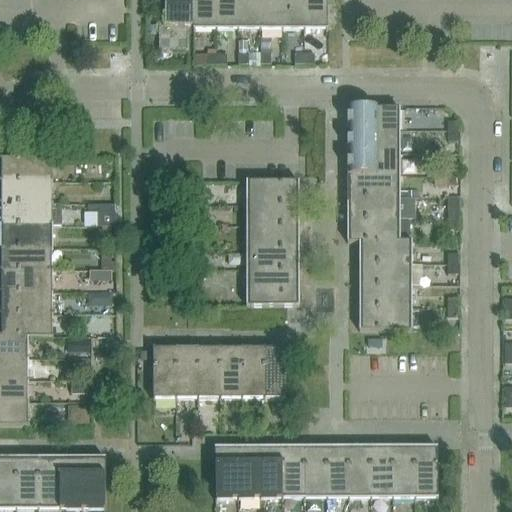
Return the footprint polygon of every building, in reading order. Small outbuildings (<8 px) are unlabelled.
[(193,30),(193,34),(194,34),(194,32),(215,32),(215,34),(216,34),(215,0),(192,0),(193,7),(193,30)] [(215,0),(216,34),(216,32),(237,32),(237,34),(238,34),(237,0),(215,0)] [(237,0),(238,34),(238,32),(259,32),(259,34),(260,34),(260,0),(237,0)] [(260,0),(260,34),(261,34),(261,32),(281,32),(281,34),(282,34),(281,0),(260,0)] [(281,0),(282,34),(282,32),(303,32),(303,34),(304,34),(304,0),(281,0)] [(326,32),(326,33),(327,33),(327,0),(304,0),(304,34),(305,34),(305,32),(326,32)] [(193,30),(193,7),(165,7),(165,28),(159,28),(159,53),(188,53),(188,30),(193,30)] [(248,57),(238,57),(238,67),(248,67),(248,57)] [(270,57),(260,57),(260,67),(270,67),(270,57)] [(304,57),(294,57),(294,67),(304,67),(304,57)] [(304,67),(314,67),(314,57),(304,57),(304,67)] [(216,58),(206,58),(206,68),(216,68),(216,58)] [(216,68),(226,68),(226,58),(216,58),(216,68)] [(347,111),(347,112),(347,113),(348,113),(349,134),(347,134),(400,134),(400,133),(398,133),(398,113),(400,113),(400,112),(400,111),(347,111)] [(458,135),(458,125),(447,125),(447,135),(458,135)] [(400,134),(347,134),(347,135),(349,135),(349,156),(347,156),(400,156),(398,156),(398,135),(400,135),(400,134)] [(458,145),(458,135),(447,135),(447,145),(458,145)] [(400,156),(347,156),(347,157),(349,157),(349,178),(347,178),(347,179),(400,179),(400,178),(398,178),(398,157),(400,157),(400,156)] [(0,183),(53,184),(53,183),(51,183),(51,162),(53,162),(53,161),(0,160),(0,162),(2,162),(2,183),(0,183)] [(458,169),(447,169),(447,179),(458,179),(458,169)] [(400,179),(347,179),(349,179),(349,200),(347,200),(347,201),(400,201),(400,200),(398,200),(398,179),(400,179)] [(458,179),(447,179),(447,189),(458,189),(458,179)] [(0,205),(53,206),(53,205),(51,205),(51,184),(53,184),(0,183),(0,184),(2,184),(2,205),(0,205)] [(299,209),(299,185),(246,185),(246,210),(299,209)] [(199,198),(188,198),(188,208),(199,208),(199,198)] [(347,223),(400,223),(400,222),(398,222),(398,201),(400,201),(347,201),(349,201),(349,222),(347,222),(347,223)] [(0,227),(0,228),(51,228),(51,229),(53,229),(61,229),(61,207),(53,207),(53,206),(0,205),(0,206),(2,206),(2,228),(0,227)] [(246,210),(246,235),(299,234),(299,209),(246,210)] [(447,213),(447,223),(458,223),(458,213),(447,213)] [(113,217),(96,217),(96,230),(101,230),(112,229),(113,229),(113,217)] [(188,220),(188,230),(199,230),(199,220),(188,220)] [(347,245),(360,245),(399,245),(399,224),(400,224),(400,223),(347,223),(347,224),(349,224),(349,244),(347,244),(347,245)] [(447,223),(447,233),(458,233),(458,223),(447,223)] [(51,228),(0,228),(2,229),(2,250),(0,249),(0,250),(53,250),(51,250),(51,229),(51,228)] [(112,229),(101,230),(101,240),(112,240),(112,229)] [(199,240),(199,230),(188,230),(188,240),(199,240)] [(246,235),(246,260),(299,259),(299,234),(246,235)] [(412,245),(399,245),(360,245),(361,267),(359,267),(359,268),(412,267),(411,267),(410,247),(412,247),(412,245)] [(0,272),(53,273),(53,272),(51,272),(51,251),(53,251),(53,250),(0,250),(2,251),(2,272),(0,272)] [(116,273),(116,263),(112,263),(112,257),(102,257),(102,273),(116,273)] [(458,267),(458,257),(447,257),(447,267),(458,267)] [(246,260),(246,285),(299,284),(299,259),(246,260)] [(199,274),(199,263),(189,263),(189,274),(199,274)] [(359,290),(412,289),(411,289),(411,268),(412,268),(412,267),(359,268),(361,268),(361,289),(359,289),(359,290)] [(458,267),(447,267),(447,277),(458,277),(458,267)] [(0,294),(53,295),(53,294),(51,294),(51,273),(53,273),(0,272),(0,273),(2,273),(2,294),(0,294)] [(112,284),(112,274),(96,274),(96,284),(112,284)] [(189,274),(189,284),(199,284),(199,274),(189,274)] [(246,285),(246,309),(299,309),(299,284),(246,285)] [(412,289),(359,290),(361,290),(361,311),(359,311),(359,312),(413,312),(413,311),(411,311),(411,290),(412,290),(412,289)] [(53,295),(0,294),(0,295),(2,296),(2,317),(0,316),(0,317),(53,317),(51,317),(51,295),(53,295)] [(112,297),(100,297),(100,305),(105,309),(112,309),(112,297)] [(458,311),(458,301),(447,301),(447,311),(458,311)] [(458,311),(447,311),(447,321),(458,321),(458,311)] [(359,335),(413,335),(413,333),(411,333),(411,312),(413,312),(359,312),(359,313),(361,312),(361,333),(359,333),(359,334),(359,335)] [(53,317),(0,317),(2,318),(2,339),(27,340),(53,340),(53,338),(51,338),(51,318),(53,318),(53,317)] [(0,362),(29,362),(29,361),(27,361),(27,340),(2,339),(0,339),(0,362)] [(90,355),(90,342),(68,342),(68,355),(90,355)] [(242,403),(241,350),(241,352),(220,352),(220,351),(219,351),(219,403),(220,403),(220,402),(241,402),(241,403),(242,403)] [(241,350),(242,403),(242,402),(263,401),(263,403),(264,403),(264,350),(263,350),(263,352),(242,352),(242,350),(241,350)] [(264,350),(264,403),(264,401),(285,401),(285,403),(286,403),(286,350),(285,350),(285,352),(264,352),(264,350)] [(154,351),(153,351),(152,351),(152,352),(152,403),(154,403),(154,402),(174,402),(174,403),(175,403),(175,351),(174,351),(174,352),(154,352),(154,351)] [(197,403),(197,351),(196,351),(196,352),(175,352),(176,351),(175,351),(175,403),(176,403),(176,402),(197,402),(197,403)] [(219,403),(219,351),(219,352),(198,352),(198,351),(197,351),(197,403),(198,403),(198,402),(219,402),(219,403)] [(149,353),(140,353),(140,362),(149,362),(149,353)] [(29,363),(29,362),(0,362),(0,384),(29,384),(27,384),(27,363),(29,363)] [(73,362),(73,375),(89,375),(89,362),(73,362)] [(0,406),(29,406),(27,406),(27,385),(29,385),(29,384),(0,384),(0,406)] [(74,386),(74,398),(87,398),(87,386),(74,386)] [(0,429),(29,430),(29,428),(27,428),(27,407),(29,407),(29,406),(0,406),(0,429)] [(88,426),(88,409),(67,410),(68,426),(88,426)] [(281,504),(282,504),(282,450),(281,450),(281,452),(260,452),(260,451),(259,451),(260,504),(260,502),(281,502),(281,504)] [(282,450),(282,504),(282,502),(303,502),(303,504),(304,504),(304,450),(303,450),(303,452),(282,452),(282,450)] [(325,503),(326,503),(326,450),(325,450),(325,452),(304,452),(304,450),(304,504),(304,502),(325,502),(325,503)] [(326,450),(326,503),(327,503),(327,502),(348,502),(348,503),(348,450),(347,450),(347,452),(326,452),(326,450)] [(370,503),(370,450),(370,452),(349,452),(349,450),(348,450),(348,503),(349,503),(349,502),(370,502),(370,503)] [(393,503),(392,450),(392,452),(371,452),(371,450),(370,450),(370,503),(371,503),(371,502),(392,501),(392,503),(393,503)] [(393,450),(392,450),(393,503),(393,501),(414,501),(414,503),(415,503),(415,450),(414,450),(414,452),(393,452),(393,450)] [(437,503),(437,450),(435,450),(435,452),(415,452),(415,450),(415,503),(415,501),(435,501),(436,503),(437,503)] [(214,451),(214,461),(215,504),(216,504),(216,502),(237,502),(237,504),(237,451),(237,452),(216,452),(216,451),(214,451)] [(260,504),(259,451),(259,452),(238,452),(238,451),(237,451),(237,504),(238,504),(238,502),(259,502),(259,504),(260,504)] [(0,511),(15,511),(14,511),(15,511),(15,461),(15,463),(0,462),(0,511)] [(36,511),(37,511),(38,461),(37,461),(37,463),(16,463),(16,461),(15,461),(15,511),(16,511),(37,511),(36,511)] [(38,461),(37,511),(38,511),(39,511),(59,511),(60,461),(59,461),(59,463),(38,463),(38,461)] [(81,511),(82,461),(82,463),(61,463),(61,461),(60,461),(59,511),(81,511)] [(104,511),(105,469),(105,463),(105,461),(103,461),(103,463),(83,463),(83,461),(82,461),(81,511),(104,511)]
